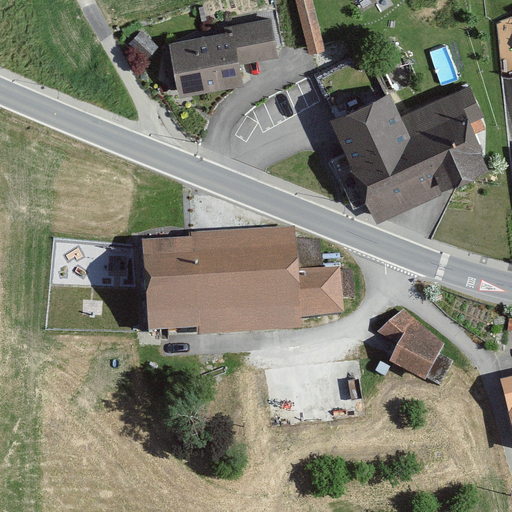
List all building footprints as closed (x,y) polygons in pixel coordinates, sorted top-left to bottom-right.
[(312,0),(289,0),(301,50),(323,45),(312,0)] [(274,18),(170,33),(178,92),(245,82),(242,57),(279,52),(274,18)] [(157,47),(141,31),(128,44),(145,60),(157,47)] [(392,80),(328,111),(347,152),(379,217),(496,161),(473,114),(483,109),(468,80),(407,110),(392,80)] [(295,227),(136,234),(140,335),(303,328),(302,315),(344,313),(342,268),(296,270),(295,227)] [(444,343),(404,309),(377,332),(398,342),(389,361),(425,379),(444,343)] [(511,375),(502,378),(511,415),(511,375)]
